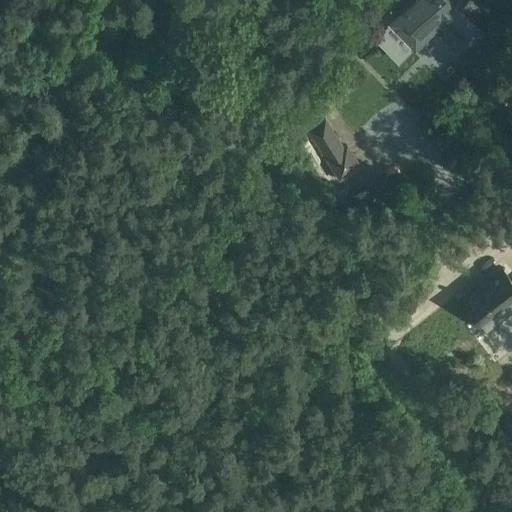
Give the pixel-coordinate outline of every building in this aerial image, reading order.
[(92,0),(79,12),(104,41),(119,29),(94,0),(92,0)] [(415,0),(377,39),(400,62),(440,22),(448,29),(444,33),(451,41),(455,37),(467,49),(482,34),(457,9),(448,0),(415,0)] [(448,0),(457,9),(466,0),(448,0)] [(325,116),(306,128),(324,157),(343,145),(325,116)] [(511,283),(500,268),(486,279),(488,282),(478,289),(476,287),(461,298),(485,329),(511,308),(511,283)]
